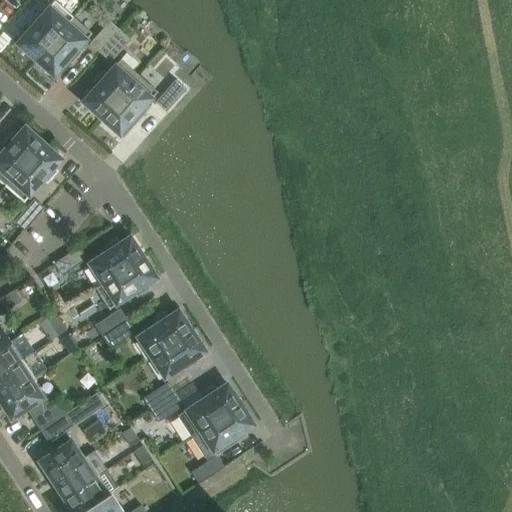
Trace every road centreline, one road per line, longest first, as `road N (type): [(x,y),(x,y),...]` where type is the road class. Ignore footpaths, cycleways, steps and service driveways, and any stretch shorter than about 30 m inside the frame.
road 1 (residential): [(110,177),(281,438),(245,462)]
road 2 (residential): [(0,81),(110,177)]
road 3 (residential): [(110,177),(35,271)]
